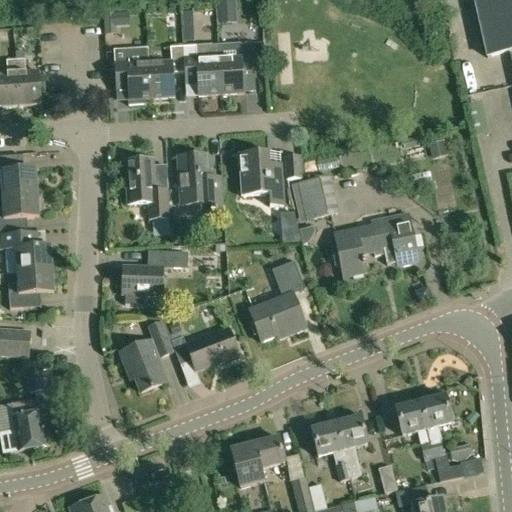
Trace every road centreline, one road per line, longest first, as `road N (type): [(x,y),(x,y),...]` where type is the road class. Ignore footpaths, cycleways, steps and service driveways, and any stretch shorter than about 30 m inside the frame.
road 1 (tertiary): [(164,435),(379,343),(433,325),(470,330)]
road 2 (residential): [(110,457),(83,331),(87,137)]
road 3 (residential): [(87,137),(293,122)]
